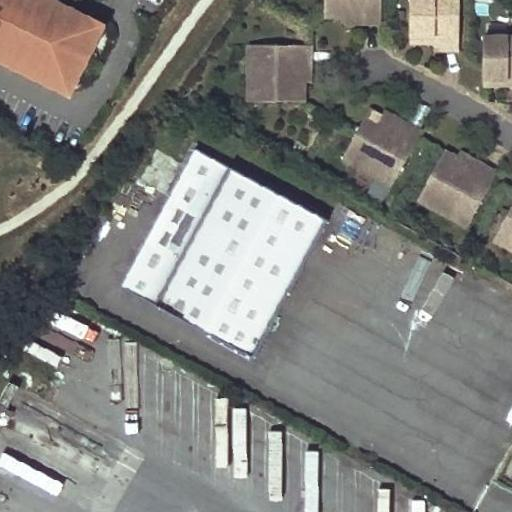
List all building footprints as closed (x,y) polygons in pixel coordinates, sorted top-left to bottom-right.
[(0,0),(0,52),(3,54),(1,57),(14,63),(31,72),(33,69),(60,82),(66,71),(78,76),(92,46),(81,41),(88,25),(61,12),(63,9),(45,0),(0,0)] [(323,0),(324,17),(343,17),(361,18),(361,24),(380,24),(379,0),(323,0)] [(409,0),(409,38),(440,38),(439,44),(439,51),(458,51),(458,0),(409,0)] [(92,46),(102,28),(90,22),(88,25),(81,41),(92,46)] [(511,37),(483,37),(482,80),(511,80),(511,37)] [(247,46),(247,63),(256,63),(256,46),(247,46)] [(310,46),(256,46),(256,63),(247,63),(247,102),(303,103),(303,83),(304,65),(309,65),(310,46)] [(59,85),(71,91),(78,76),(66,71),(60,82),(59,85)] [(368,110),(341,160),(376,179),(380,171),(395,179),(420,132),(404,123),(401,128),(380,117),(368,110)] [(383,111),(380,117),(401,128),(404,123),(383,111)] [(199,149),(123,288),(256,361),(332,222),(199,149)] [(444,151),(417,201),(452,220),(456,212),(470,220),(496,173),(480,164),(476,169),(456,158),(444,151)] [(459,153),(456,158),(476,169),(480,164),(459,153)] [(380,171),(376,179),(391,187),(395,179),(380,171)] [(377,182),(369,195),(386,205),(394,191),(377,182)] [(511,205),(493,241),(509,250),(511,245),(511,205)] [(456,212),(452,220),(466,228),(470,220),(456,212)]
